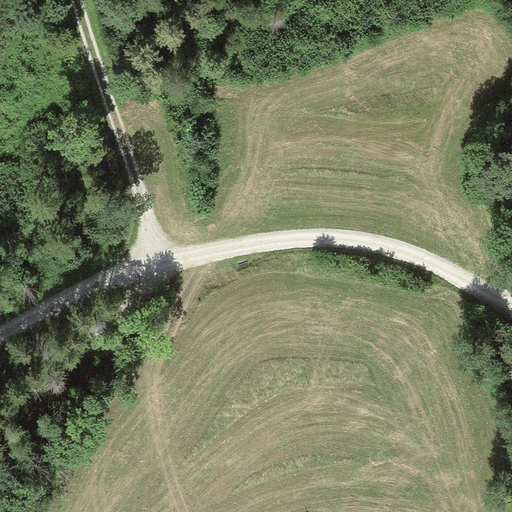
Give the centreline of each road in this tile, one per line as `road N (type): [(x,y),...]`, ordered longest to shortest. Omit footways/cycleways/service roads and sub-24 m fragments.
road 1 (track): [(163,264),(229,244),(300,237),(394,243),(511,307)]
road 2 (track): [(163,264),(72,0)]
road 3 (track): [(0,456),(50,385),(106,340),(163,264)]
road 4 (track): [(0,327),(163,264)]
